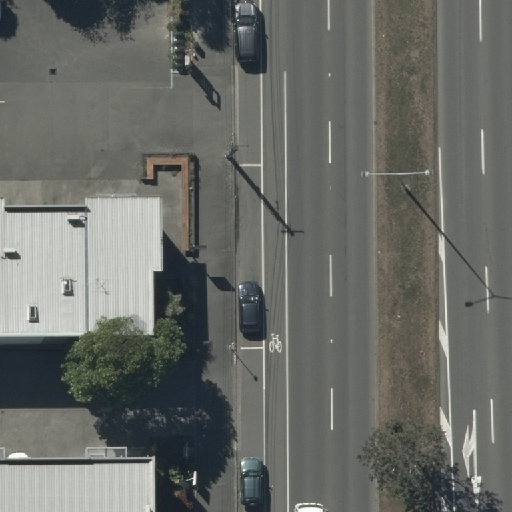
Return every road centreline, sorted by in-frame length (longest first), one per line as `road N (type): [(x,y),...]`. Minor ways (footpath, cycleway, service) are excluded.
road 1 (primary): [(484,0),(493,511)]
road 2 (primary): [(328,511),(324,0)]
